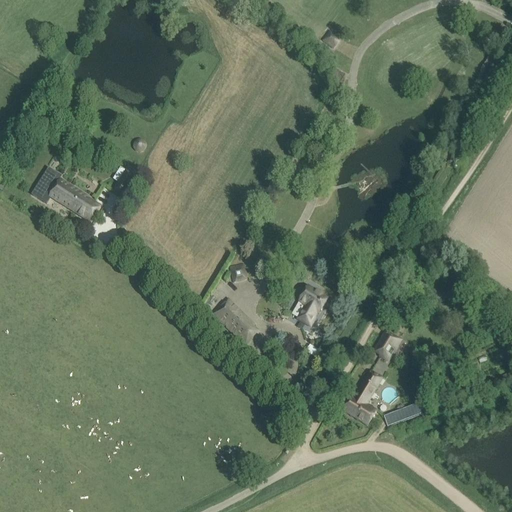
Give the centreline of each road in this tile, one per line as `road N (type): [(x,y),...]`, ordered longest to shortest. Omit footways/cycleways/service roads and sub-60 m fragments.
road 1 (unknown): [(251,293),(317,190),(327,147),(348,127),(355,67),(382,28),(440,3),(483,6),(511,21)]
road 2 (unclassified): [(511,103),(367,331),(297,464)]
road 3 (unclassified): [(297,464),(386,449),(472,511)]
road 4 (unknown): [(309,435),(302,398),(265,359),(260,322)]
